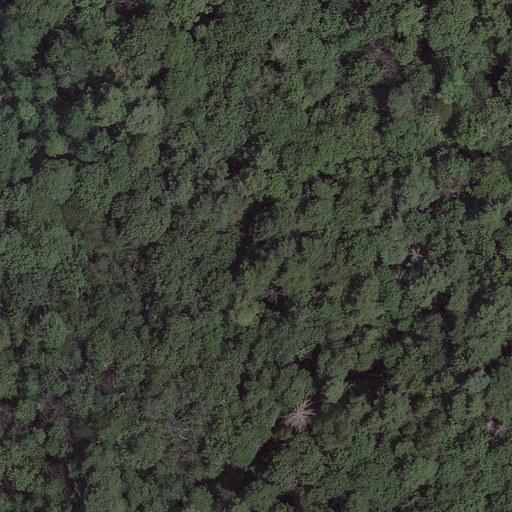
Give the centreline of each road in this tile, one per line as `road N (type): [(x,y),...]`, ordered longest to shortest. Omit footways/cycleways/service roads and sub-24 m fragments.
road 1 (track): [(163,54),(249,115),(361,253),(480,511)]
road 2 (track): [(24,0),(163,54)]
